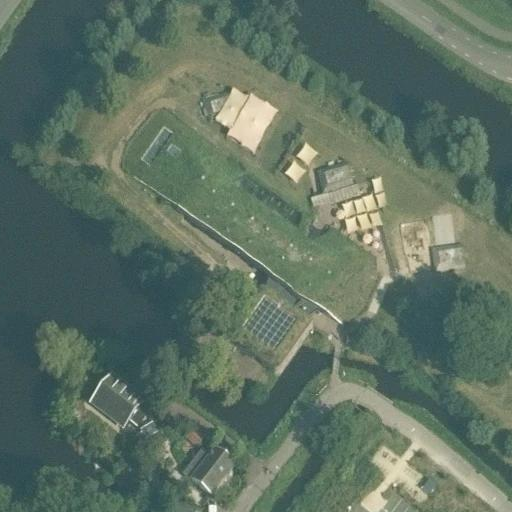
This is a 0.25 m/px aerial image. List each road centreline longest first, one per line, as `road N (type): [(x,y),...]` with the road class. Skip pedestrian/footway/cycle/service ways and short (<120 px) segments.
road 1 (track): [(234,314),(119,169),(134,131),(184,76),(231,82),(287,105),(406,202),(511,274)]
road 2 (unclassified): [(505,511),(353,392),(321,403),(240,511)]
road 3 (track): [(511,352),(500,367),(450,370),(371,296),(375,249)]
road 4 (tertiary): [(395,0),(511,69)]
